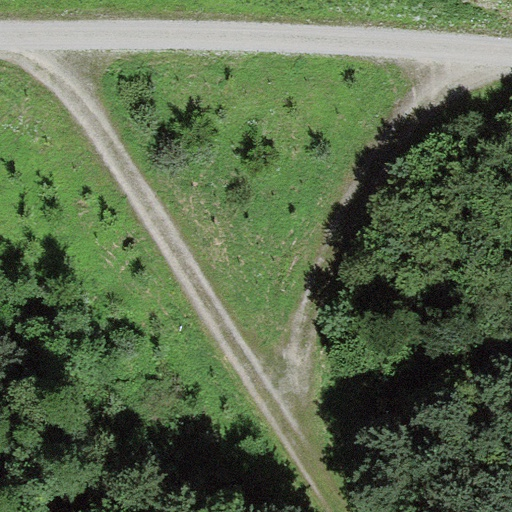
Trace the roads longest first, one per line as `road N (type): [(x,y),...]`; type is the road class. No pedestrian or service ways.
road 1 (track): [(338,511),(282,401),(56,47)]
road 2 (track): [(0,47),(511,59)]
road 3 (track): [(476,56),(333,211),(282,401)]
